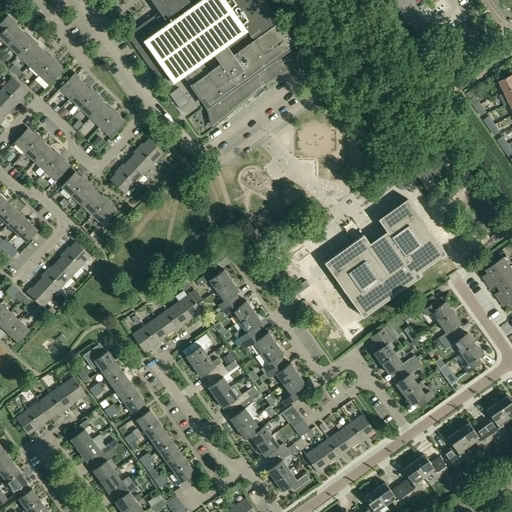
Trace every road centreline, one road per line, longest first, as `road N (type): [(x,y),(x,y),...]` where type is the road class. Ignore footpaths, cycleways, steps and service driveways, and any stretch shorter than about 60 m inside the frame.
road 1 (residential): [(411,435),(359,364),(314,369),(283,326),(282,299),(241,242)]
road 2 (residential): [(205,152),(297,78),(314,87),(308,101),(224,159),(206,155)]
road 3 (residential): [(278,511),(250,473),(227,466),(163,376),(167,351),(209,322)]
road 4 (residential): [(0,144),(32,107),(43,106),(70,131),(70,146),(90,165),(101,164),(152,104)]
road 5 (residential): [(462,164),(352,0)]
road 6 (residential): [(15,280),(62,230),(61,217),(0,173)]
road 7 (residential): [(85,511),(44,445),(91,405)]
road 8 (residential): [(305,511),(411,435)]
road 9 (residential): [(411,435),(511,364)]
